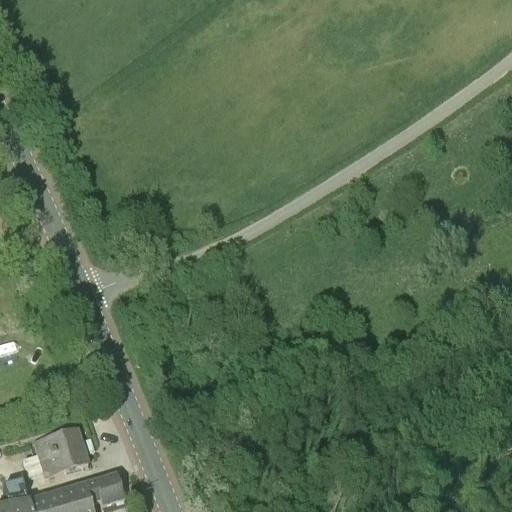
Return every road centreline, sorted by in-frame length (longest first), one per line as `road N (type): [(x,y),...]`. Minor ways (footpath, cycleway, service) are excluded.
road 1 (unclassified): [(82,294),(272,221),(511,60)]
road 2 (secondary): [(169,511),(82,294)]
road 3 (secondary): [(82,294),(0,117)]
